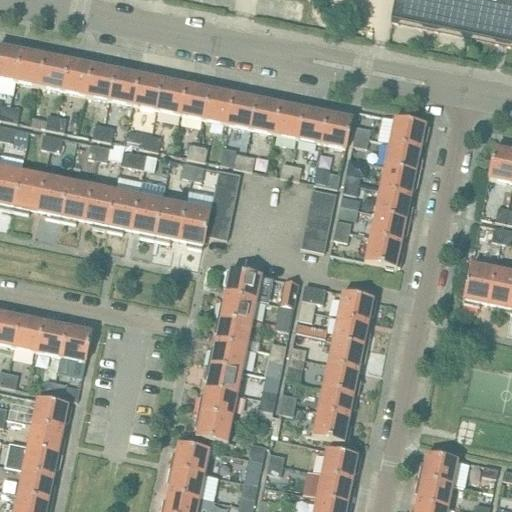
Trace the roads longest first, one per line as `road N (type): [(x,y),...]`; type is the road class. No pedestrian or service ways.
road 1 (residential): [(467,93),(13,0)]
road 2 (residential): [(381,511),(467,93)]
road 3 (residential): [(189,333),(0,293)]
